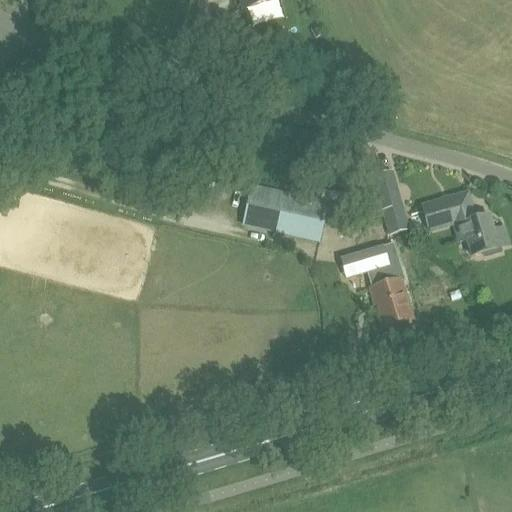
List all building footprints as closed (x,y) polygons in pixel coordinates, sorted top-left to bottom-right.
[(240,0),(244,10),(277,0),(240,0)] [(390,235),(408,230),(391,172),(368,178),(378,212),(383,210),(390,235)] [(319,244),(328,203),(253,187),(244,227),(319,244)] [(455,227),(475,221),(467,194),(420,208),(427,235),(455,227)] [(489,218),(475,221),(455,227),(460,243),(468,240),(473,257),(479,255),(480,260),(499,255),(489,218)] [(382,328),(412,319),(401,281),(371,290),(382,328)]
